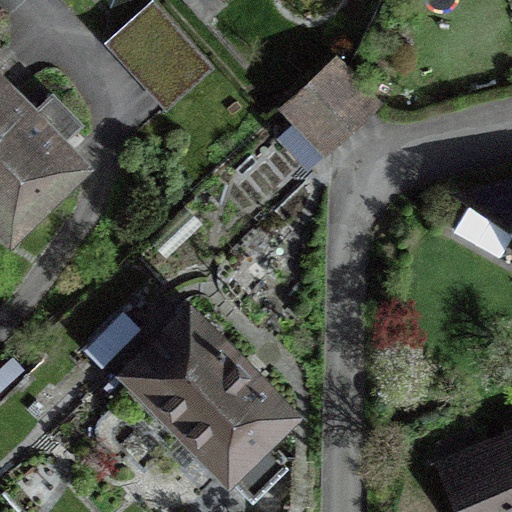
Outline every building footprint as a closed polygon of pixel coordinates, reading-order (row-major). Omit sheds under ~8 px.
[(142,7),(98,48),(161,116),(205,75),(142,7)] [(103,175),(0,69),(0,220),(27,248),(103,175)] [(340,72),(314,95),(355,140),(380,117),(340,72)] [(331,161),(355,140),(314,95),(290,116),(331,161)] [(511,193),(473,205),(511,229),(511,193)] [(316,427),(204,314),(136,381),(248,494),(316,427)] [(511,511),(511,446),(455,472),(472,511),(511,511)]
